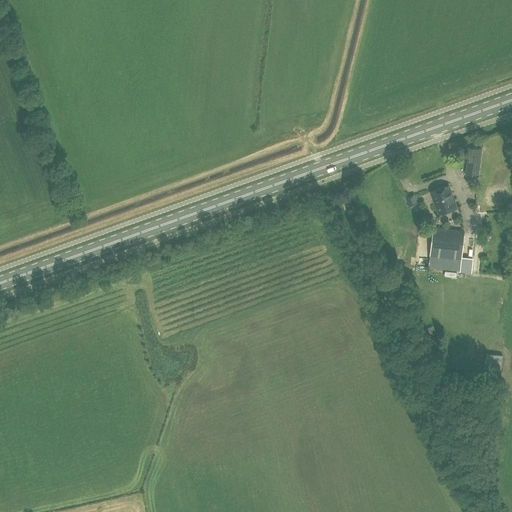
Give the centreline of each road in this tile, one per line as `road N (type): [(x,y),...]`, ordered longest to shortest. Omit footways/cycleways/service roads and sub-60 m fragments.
road 1 (primary): [(0,283),(511,101)]
road 2 (track): [(489,511),(332,180)]
